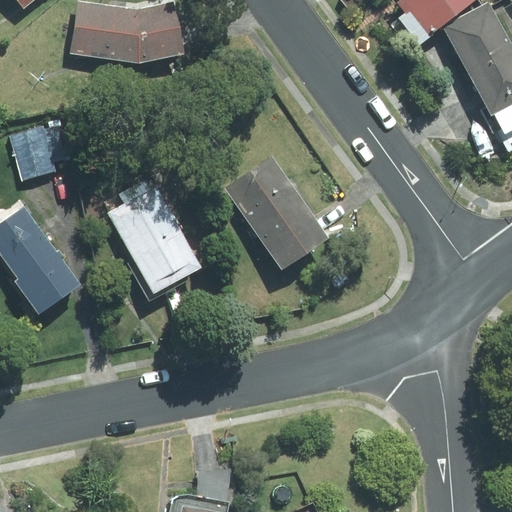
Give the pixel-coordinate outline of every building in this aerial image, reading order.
[(11,0),(18,9),(28,0),(11,0)] [(398,0),(424,35),(470,0),(398,0)] [(134,9),(73,1),(66,54),(134,63),(178,54),(166,2),(134,9)] [(488,132),(511,119),(511,51),(485,1),(439,26),(482,108),(477,111),(488,132)] [(52,171),(41,127),(7,136),(19,180),(52,171)] [(323,239),(268,155),(221,187),(276,270),(323,239)] [(195,268),(152,186),(104,211),(147,293),(195,268)] [(74,285),(21,207),(0,221),(0,261),(12,279),(8,282),(31,314),(74,285)]
